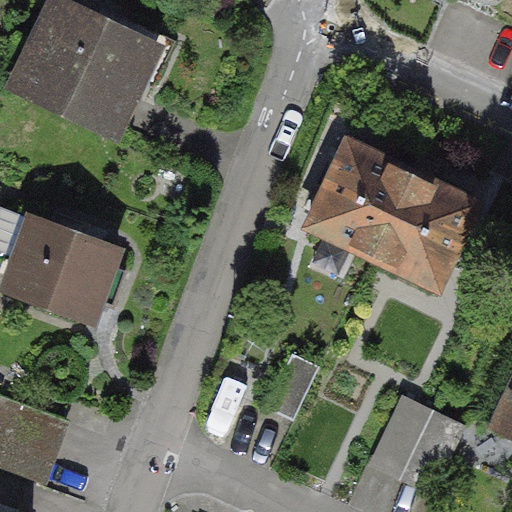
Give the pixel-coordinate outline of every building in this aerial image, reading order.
[(173,31),(101,0),(42,0),(9,77),(130,130),(173,31)] [(480,207),(350,144),(311,226),(440,288),(480,207)] [(113,266),(118,252),(5,210),(0,223),(0,250),(20,258),(8,289),(93,320),(108,281),(122,286),(127,271),(113,266)] [(299,420),(324,363),(296,350),(271,408),(299,420)] [(511,432),(511,396),(498,425),(511,432)] [(0,467),(42,483),(65,421),(0,397),(0,467)] [(467,428),(405,399),(375,462),(437,491),(467,428)]
